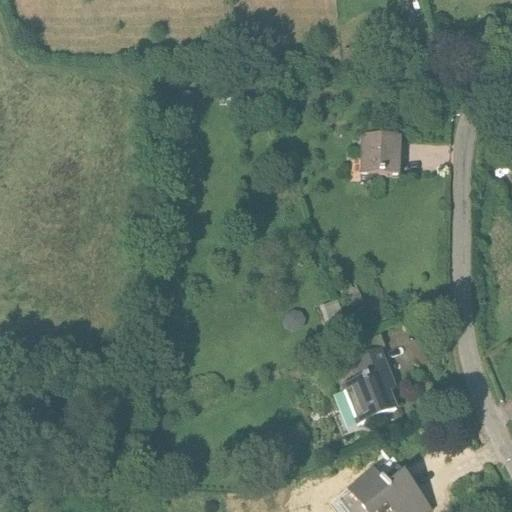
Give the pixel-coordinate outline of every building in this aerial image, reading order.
[(354,66),(353,51),(342,51),(343,67),(354,66)] [(177,110),(192,111),(193,94),(178,93),(177,110)] [(493,139),(503,151),(511,163),(511,167),(507,171),(511,176),(511,127),(510,125),(493,139)] [(359,177),(377,178),(397,178),(398,138),(360,137),(359,177)] [(361,304),(354,282),(340,286),(347,309),(361,304)] [(340,313),(336,303),(320,309),(333,344),(350,338),(346,329),(340,313)] [(339,388),(356,428),(395,412),(387,393),(393,391),(378,353),(360,360),(347,365),(353,383),(339,388)] [(373,475),(348,494),(361,511),(380,511),(387,506),(392,511),(403,511),(419,500),(398,473),(383,484),(381,481),(379,483),(373,475)]
